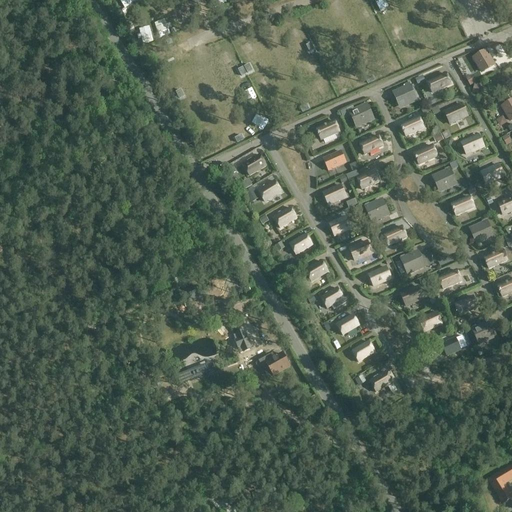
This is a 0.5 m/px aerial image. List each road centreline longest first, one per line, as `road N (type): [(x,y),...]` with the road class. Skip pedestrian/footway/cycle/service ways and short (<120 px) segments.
road 1 (unclassified): [(399,511),(88,0)]
road 2 (unknown): [(402,157),(400,197),(427,240),(438,249),(468,248)]
